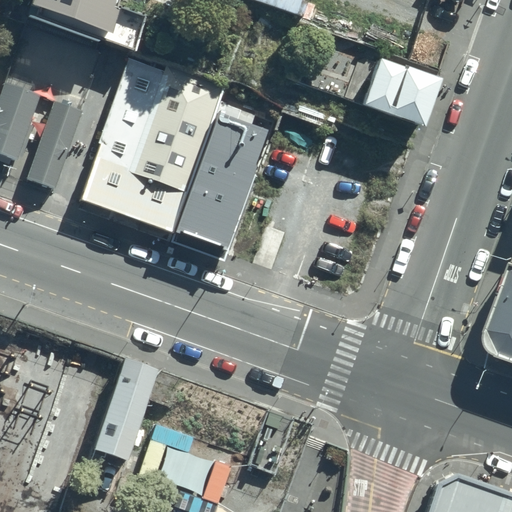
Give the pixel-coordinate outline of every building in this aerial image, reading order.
[(119,0),(30,0),(26,13),(135,52),(148,16),(118,5),(119,0)] [(253,0),(283,10),(285,0),(253,0)] [(56,35),(50,51),(89,65),(95,49),(56,35)] [(224,91),(133,58),(119,98),(103,141),(82,200),(173,232),(194,173),(210,130),(217,111),(224,91)] [(440,83),(405,71),(388,118),(424,131),(440,83)] [(0,162),(13,167),(38,97),(3,85),(0,94),(0,162)] [(52,102),(24,182),(56,192),(83,113),(52,102)] [(272,130),(217,111),(210,130),(194,173),(173,232),(228,252),(272,130)] [(281,112),(273,130),(316,147),(323,129),(281,112)] [(280,183),(263,176),(246,215),(264,222),(280,183)] [(511,272),(498,309),(495,317),(486,347),(511,356),(511,272)] [(156,372),(124,360),(92,452),(116,460),(124,463),(156,372)] [(511,511),(511,501),(445,477),(432,511),(511,511)]
